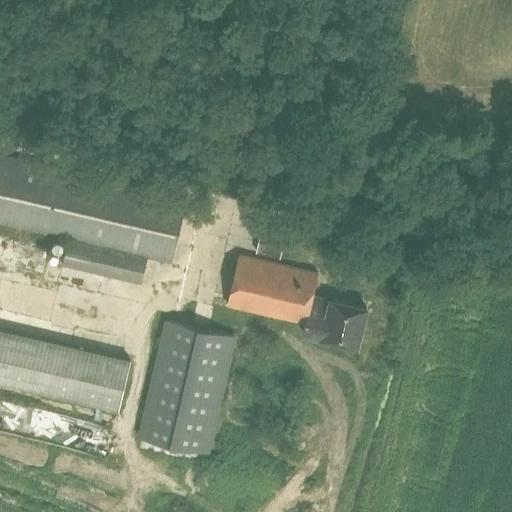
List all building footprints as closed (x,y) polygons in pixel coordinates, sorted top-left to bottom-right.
[(185,198),(166,193),(166,191),(0,152),(0,221),(69,238),(63,266),(120,279),(120,278),(140,282),(146,256),(170,262),(185,198)] [(280,257),(286,231),(262,226),(257,251),(280,257)] [(357,344),(366,305),(331,297),(329,306),(311,302),(318,271),(240,253),(228,303),(305,321),(303,331),(323,335),(322,336),(357,344)] [(235,336),(164,320),(137,438),(208,454),(235,336)] [(0,379),(119,408),(131,359),(0,327),(0,379)]
